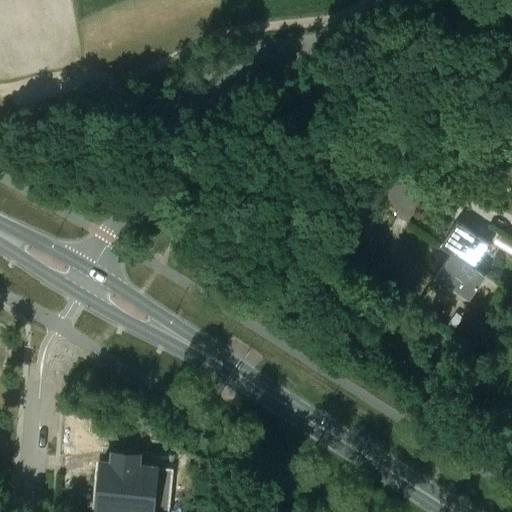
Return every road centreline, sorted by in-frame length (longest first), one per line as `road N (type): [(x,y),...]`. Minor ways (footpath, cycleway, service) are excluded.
road 1 (primary): [(452,511),(84,282)]
road 2 (residential): [(202,92),(414,197),(511,99)]
road 3 (unclassified): [(84,282),(202,92)]
road 4 (unclassified): [(202,92),(248,59),(334,36),(400,0)]
road 5 (residential): [(34,511),(41,390)]
